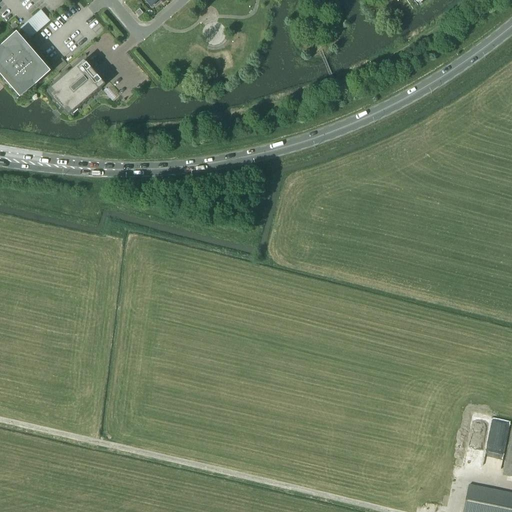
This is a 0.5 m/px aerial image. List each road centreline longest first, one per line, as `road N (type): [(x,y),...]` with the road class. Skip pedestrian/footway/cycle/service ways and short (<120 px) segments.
road 1 (primary): [(0,155),(128,169),(261,153),(376,114),(457,69),(511,24)]
road 2 (track): [(0,420),(390,511)]
